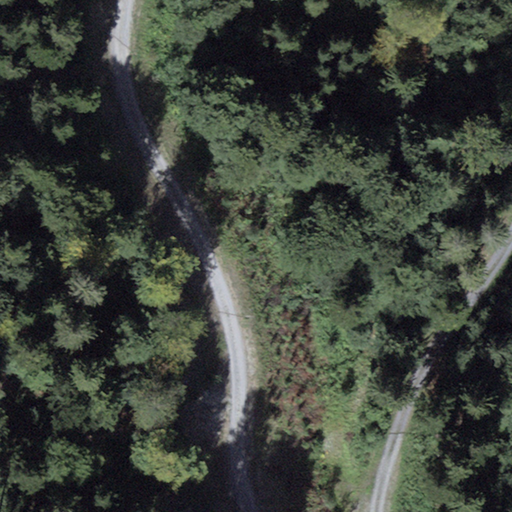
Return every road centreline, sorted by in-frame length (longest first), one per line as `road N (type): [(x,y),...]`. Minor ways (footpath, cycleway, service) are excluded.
road 1 (track): [(129,0),(124,78),(141,131),(215,278),(235,347),(250,511)]
road 2 (track): [(379,511),(395,431),(511,241)]
